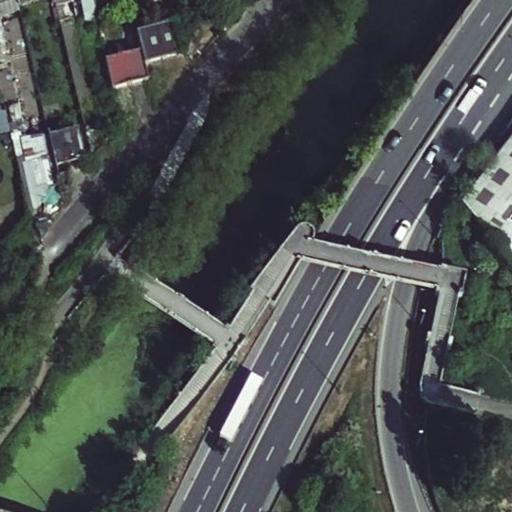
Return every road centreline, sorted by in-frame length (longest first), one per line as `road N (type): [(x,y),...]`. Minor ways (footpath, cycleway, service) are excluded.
road 1 (trunk): [(496,0),(341,234),(197,511)]
road 2 (trunk): [(243,511),(379,253),(511,50)]
road 3 (trunk): [(409,511),(388,376),(400,296),(426,223),(511,89)]
road 4 (residential): [(50,257),(269,0)]
